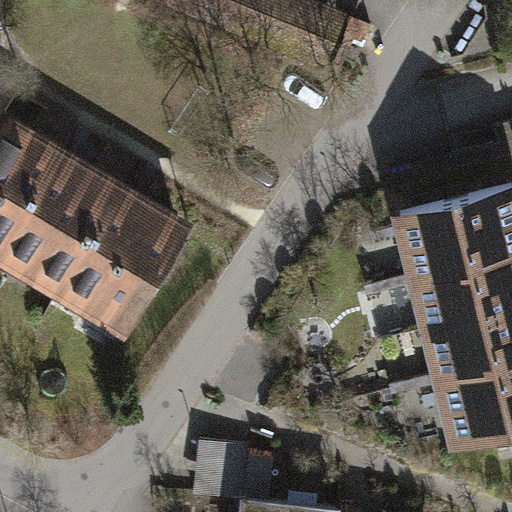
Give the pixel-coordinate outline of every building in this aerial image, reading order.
[(351,13),(319,0),(184,0),(331,61),(351,13)] [(0,120),(0,250),(7,255),(77,142),(69,137),(79,121),(51,104),(40,121),(11,103),(0,120)] [(7,255),(65,291),(135,177),(132,175),(140,161),(111,143),(102,157),(77,142),(7,255)] [(65,291),(128,330),(198,216),(135,177),(65,291)] [(511,180),(402,208),(417,267),(511,243),(511,180)] [(511,243),(417,267),(432,326),(511,305),(511,243)] [(511,305),(432,326),(447,384),(511,368),(511,305)] [(511,368),(447,384),(462,443),(511,430),(511,368)] [(247,444),(204,441),(201,494),(243,497),(247,444)] [(343,511),(345,501),(251,490),(247,511),(343,511)]
